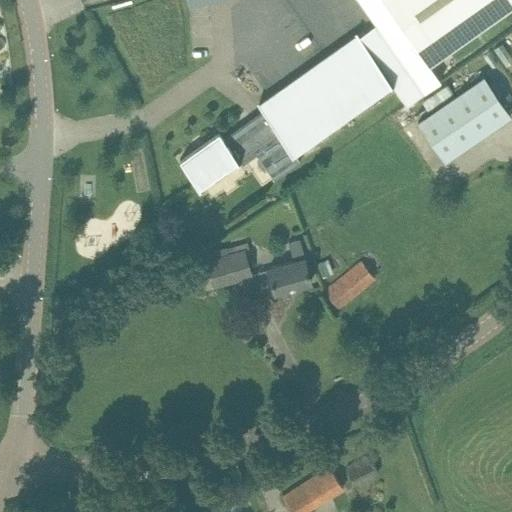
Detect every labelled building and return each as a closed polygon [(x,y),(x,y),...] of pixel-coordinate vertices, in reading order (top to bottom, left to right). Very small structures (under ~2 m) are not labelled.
[(511,0),(359,0),(372,17),(376,22),(424,90),(424,91),(440,79),(428,61),(511,1),(511,0)] [(219,130),(180,158),(204,191),(205,191),(200,184),(207,179),(212,175),(215,178),(227,170),(224,166),(236,157),(241,165),(243,164),(238,158),(253,148),(257,154),(274,178),(300,159),(293,149),(391,80),(406,102),(419,93),(424,90),(376,22),(364,31),(359,34),(359,33),(259,104),(263,109),(278,130),(265,139),(250,118),(223,137),(219,130)] [(483,74),(418,119),(446,159),(511,114),(483,74)] [(303,257),(298,238),(289,241),(294,260),(268,267),(269,272),(275,291),(310,281),(305,262),(304,257),(303,257)] [(216,286),(253,275),(245,247),(207,258),(216,286)] [(324,290),(336,305),(374,275),(361,260),(324,290)] [(353,483),(378,471),(370,455),(345,467),(353,483)] [(282,495),(293,511),(303,511),(343,486),(329,464),(282,495)]
